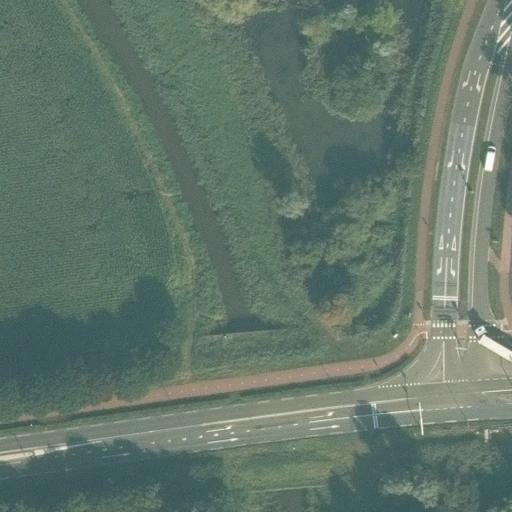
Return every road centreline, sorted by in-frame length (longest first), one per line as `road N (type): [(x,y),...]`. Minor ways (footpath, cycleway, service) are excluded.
road 1 (tertiary): [(499,0),(451,182),(445,360),(461,401)]
road 2 (secondary): [(109,443),(461,401)]
road 3 (tertiary): [(461,401),(479,360),(484,204),(511,70)]
